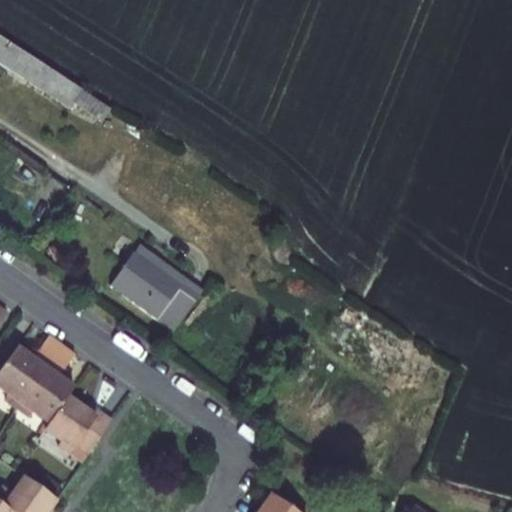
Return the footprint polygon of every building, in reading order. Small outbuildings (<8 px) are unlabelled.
[(94,98),(11,40),(0,56),(0,60),(81,117),(85,111),(94,98)] [(94,98),(85,111),(113,130),(122,117),(94,98)] [(138,250),(133,257),(181,295),(187,288),(138,250)] [(108,289),(172,339),(203,300),(187,288),(181,295),(133,257),(108,289)] [(19,409),(60,352),(47,342),(31,364),(18,355),(0,379),(0,395),(6,400),(4,404),(16,412),(19,409)] [(65,404),(72,394),(56,382),(72,361),(60,352),(19,409),(16,412),(28,421),(31,417),(46,429),(65,404)] [(74,449),(83,455),(105,425),(83,409),(79,414),(65,404),(46,429),(41,436),(68,456),(74,449)] [(0,511),(41,511),(48,503),(13,478),(0,496),(0,511)] [(276,511),(256,496),(244,511),(276,511)]
